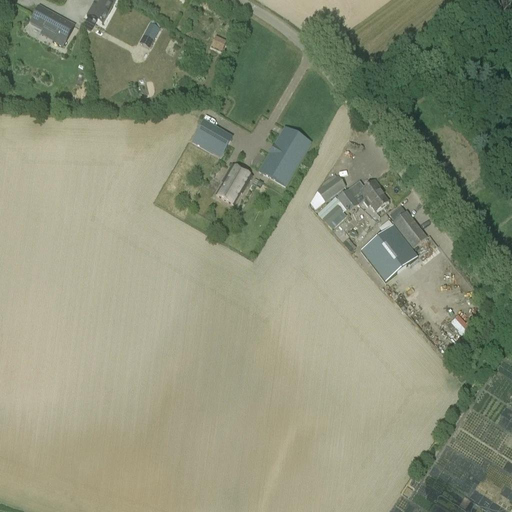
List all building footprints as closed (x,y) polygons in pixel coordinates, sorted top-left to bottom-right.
[(116,0),(95,0),(86,17),(96,23),(101,14),(107,17),(116,0)] [(74,28),(64,22),(39,9),(30,25),(42,31),(55,38),(52,43),(63,49),(70,34),(74,28)] [(150,26),(143,38),(153,43),(159,31),(150,26)] [(203,123),(192,143),(220,159),(232,139),(203,123)] [(259,173),(285,188),(311,145),(284,129),(259,173)] [(232,166),(221,184),(223,185),(216,198),(233,207),(240,195),(242,196),(252,178),(232,166)] [(337,179),(317,195),(325,205),(344,190),(337,179)] [(360,184),(338,201),(348,214),(363,203),(367,209),(370,207),(375,213),(388,203),(379,191),(380,190),(375,183),(364,191),(360,184)] [(325,205),(317,195),(310,205),(315,212),(325,205)] [(337,207),(322,221),(328,228),(343,213),(337,207)] [(392,225),(412,251),(413,251),(423,264),(436,254),(425,241),(426,240),(406,214),(392,225)] [(415,258),(391,226),(359,250),(384,282),(415,258)] [(463,311),(454,318),(461,327),(470,320),(463,311)] [(455,320),(451,322),(456,331),(461,329),(455,320)]
